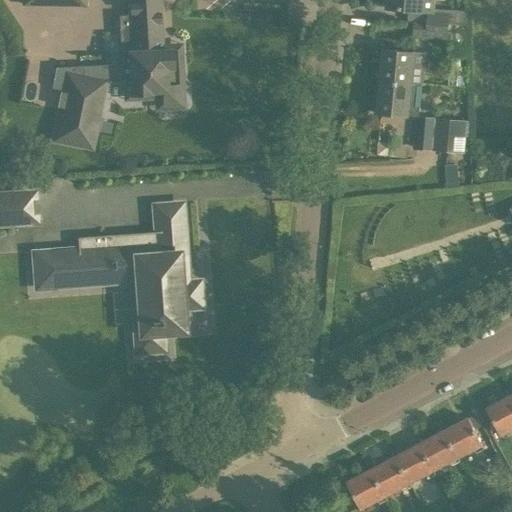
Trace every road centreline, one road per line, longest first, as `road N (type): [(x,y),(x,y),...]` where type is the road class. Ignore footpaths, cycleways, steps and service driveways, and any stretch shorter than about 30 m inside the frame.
road 1 (residential): [(291,452),(330,0)]
road 2 (residential): [(291,452),(511,326)]
